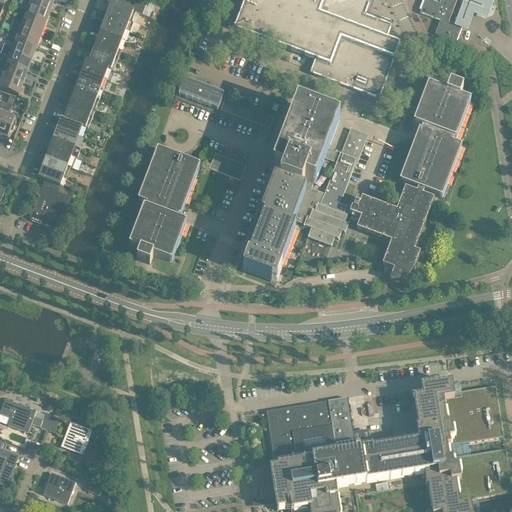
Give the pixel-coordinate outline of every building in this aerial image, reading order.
[(31,0),(31,1),(29,6),(50,14),(55,2),(50,0),(31,0)] [(138,0),(115,0),(114,4),(134,11),(133,12),(138,14),(142,15),(147,3),(138,0)] [(400,44),(397,43),(388,39),(387,40),(386,39),(391,26),(365,16),(367,9),(370,0),(245,0),(234,29),(315,60),(310,73),(351,89),(350,89),(379,100),(397,52),(400,44)] [(457,0),(439,0),(439,3),(430,0),(424,0),(420,13),(440,21),(435,35),(457,43),(463,28),(449,23),(454,9),(457,0)] [(464,0),(454,27),(468,32),(472,22),(474,15),(488,20),(494,4),(482,0),(464,0)] [(114,4),(111,3),(107,13),(134,23),(134,24),(138,14),(133,12),(134,11),(114,4)] [(27,11),(25,17),(46,25),(50,14),(29,6),(27,11)] [(134,23),(107,13),(104,23),(126,31),(130,33),(134,23)] [(23,24),(21,29),(41,37),(46,25),(25,17),(23,24)] [(100,33),(122,41),(126,31),(104,23),(100,33)] [(19,34),(16,41),(37,49),(41,37),(21,29),(19,34)] [(96,43),(118,51),(122,41),(100,33),(96,43)] [(14,48),(12,53),(32,61),(37,49),(16,41),(14,48)] [(93,53),(115,61),(118,51),(96,43),(93,53)] [(12,53),(8,52),(6,56),(10,58),(8,65),(28,72),(32,61),(12,53)] [(108,70),(111,71),(115,61),(93,53),(89,62),(89,63),(108,70)] [(82,72),(104,80),(108,70),(89,63),(89,62),(86,61),(82,72)] [(5,71),(1,70),(0,73),(0,75),(3,76),(24,84),(28,72),(8,65),(5,71)] [(35,76),(38,67),(31,65),(28,74),(35,76)] [(79,82),(101,90),(104,80),(82,72),(79,82)] [(1,81),(0,84),(0,88),(19,96),(24,84),(3,76),(1,81)] [(123,88),(126,81),(117,77),(114,85),(123,88)] [(183,84),(178,95),(179,95),(218,109),(218,110),(222,99),(224,95),(224,94),(216,91),(213,90),(193,82),(184,79),(184,80),(183,84)] [(447,93),(449,86),(433,80),(431,86),(447,93)] [(75,92),(97,100),(101,90),(79,82),(75,92)] [(450,84),(447,93),(430,86),(428,92),(415,125),(422,128),(401,183),(418,189),(417,193),(405,189),(396,212),(362,199),(360,204),(354,202),(352,208),(347,207),(339,204),(341,198),(343,198),(354,168),(355,169),(368,136),(351,129),(341,154),(327,149),(338,120),(299,105),(293,120),(287,136),(274,170),(283,173),(280,182),(276,181),(262,217),(266,219),(251,257),(248,256),(243,269),(247,270),(277,282),(282,269),(279,268),(294,229),(290,227),(293,221),(302,224),(304,225),(304,226),(311,229),(308,238),(332,247),(335,239),(339,240),(341,233),(345,234),(349,224),(345,223),(349,213),(361,218),(357,230),(391,243),(383,266),(394,270),(392,276),(398,278),(406,275),(408,269),(414,271),(420,253),(414,251),(434,200),(423,195),(424,192),(440,198),(460,146),(453,143),(469,101),(460,97),(463,89),(453,85),(450,84)] [(71,102),(93,110),(97,100),(75,92),(71,102)] [(7,103),(5,109),(9,111),(14,98),(10,96),(7,103)] [(330,104),(316,99),(313,107),(327,112),(330,104)] [(270,129),(274,118),(225,100),(221,110),(270,129)] [(68,111),(89,119),(93,110),(71,102),(68,111)] [(0,134),(8,138),(15,118),(8,115),(9,111),(5,109),(0,121),(0,134)] [(64,122),(83,129),(86,130),(89,119),(68,111),(64,121),(64,122)] [(64,121),(61,120),(57,131),(79,139),(83,129),(64,122),(64,121)] [(53,140),(75,149),(79,139),(57,131),(53,140)] [(50,149),(77,160),(80,150),(75,149),(53,140),(50,149)] [(46,160),(68,168),(73,170),(77,160),(50,149),(46,160)] [(170,262),(185,223),(178,220),(199,165),(176,157),(175,156),(159,150),(140,202),(147,205),(131,247),(140,251),(137,260),(150,265),(151,262),(153,256),(169,262),(170,262)] [(215,155),(210,170),(241,181),(246,166),(215,155)] [(42,170),(64,178),(68,168),(46,160),(42,170)] [(38,180),(45,182),(60,188),(64,178),(42,170),(38,180)] [(34,209),(29,211),(32,216),(30,221),(59,231),(71,198),(58,193),(60,188),(45,182),(41,191),(36,194),(38,198),(34,209)] [(153,256),(151,262),(167,268),(169,262),(153,256)] [(262,483),(261,488),(261,494),(262,500),(275,498),(277,511),(286,509),(284,500),(289,500),(291,511),(309,508),(310,511),(339,511),(336,487),(424,473),(427,487),(429,486),(431,500),(431,501),(432,511),(472,511),(472,509),(471,501),(511,493),(511,491),(508,463),(505,451),(470,456),(468,444),(503,438),(495,387),(460,393),(457,394),(454,394),(453,389),(452,383),(450,383),(423,388),(423,387),(422,387),(423,398),(414,400),(415,401),(419,429),(417,429),(419,442),(361,452),(356,453),(353,433),(354,433),(348,399),(266,412),(275,468),(275,469),(272,469),(270,468),(267,472),(264,477),(262,483)] [(9,426),(28,433),(31,424),(40,427),(40,428),(47,431),(52,417),(45,414),(44,416),(5,401),(0,414),(12,419),(9,426)] [(47,404),(46,407),(47,411),(51,412),(54,410),(55,407),(54,404),(50,403),(47,404)] [(55,415),(62,418),(65,411),(57,408),(55,415)] [(54,434),(59,419),(52,417),(47,431),(54,434)] [(71,424),(62,447),(83,455),(92,431),(71,424)] [(6,444),(0,441),(0,472),(1,473),(0,475),(0,483),(8,486),(19,457),(4,452),(6,444)] [(52,475),(44,495),(68,504),(75,484),(52,475)] [(99,497),(102,489),(90,485),(87,492),(99,497)] [(103,494),(100,503),(107,506),(111,497),(103,494)]
